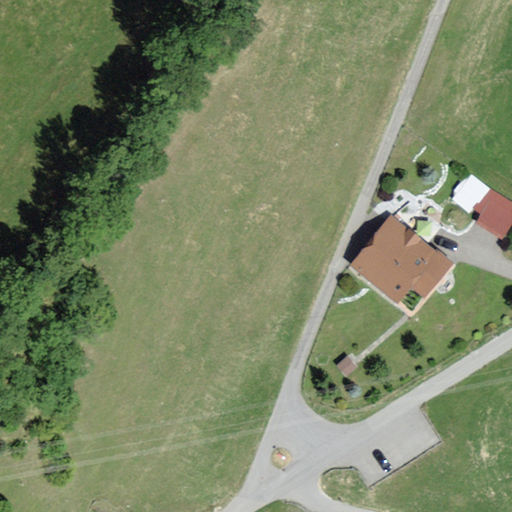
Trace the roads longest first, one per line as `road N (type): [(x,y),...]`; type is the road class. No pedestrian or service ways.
road 1 (residential): [(285,398),(443,0)]
road 2 (unclassified): [(511,342),(349,442)]
